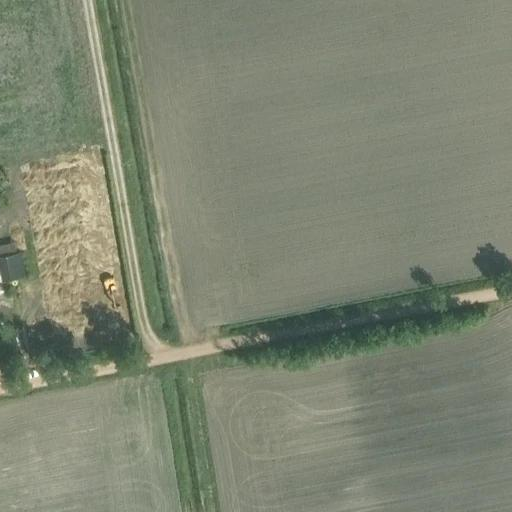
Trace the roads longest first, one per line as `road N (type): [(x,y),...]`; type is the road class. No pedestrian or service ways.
road 1 (track): [(183,352),(146,332),(86,0)]
road 2 (track): [(183,352),(511,288)]
road 3 (track): [(0,387),(183,352)]
